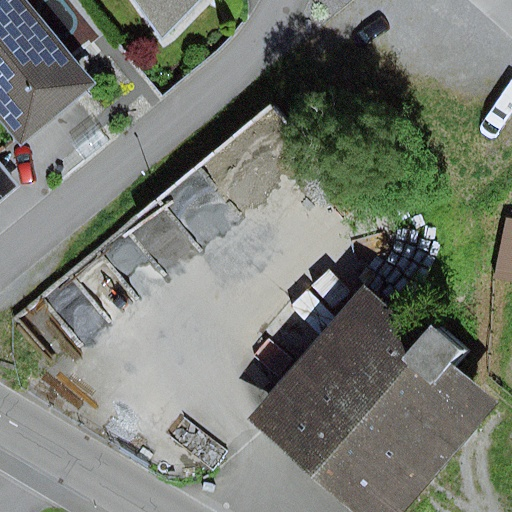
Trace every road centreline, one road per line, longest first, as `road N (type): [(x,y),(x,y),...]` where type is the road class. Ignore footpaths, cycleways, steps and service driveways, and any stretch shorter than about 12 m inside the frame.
road 1 (residential): [(289,0),(242,65),(0,279)]
road 2 (residential): [(0,412),(163,511)]
